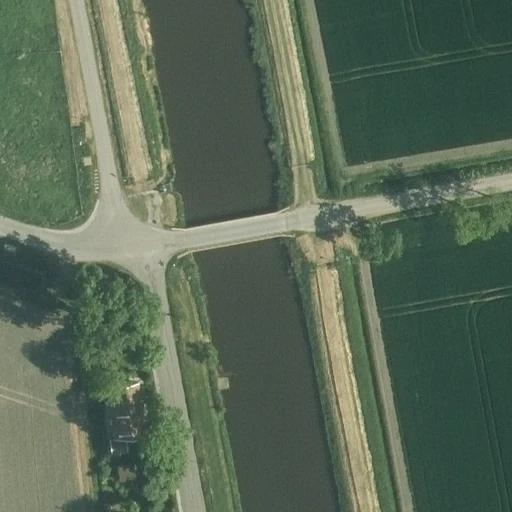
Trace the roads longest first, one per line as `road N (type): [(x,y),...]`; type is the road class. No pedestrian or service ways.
road 1 (unclassified): [(142,247),(511,184)]
road 2 (unclassified): [(195,511),(142,247)]
road 3 (unclassified): [(142,247),(117,217),(76,0)]
road 4 (unclassified): [(142,247),(67,249),(0,233)]
